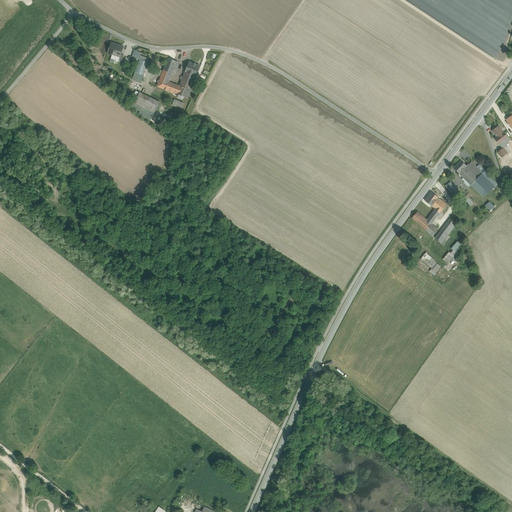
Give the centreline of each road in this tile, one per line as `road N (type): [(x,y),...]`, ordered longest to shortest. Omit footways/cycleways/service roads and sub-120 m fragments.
road 1 (unclassified): [(58,0),(146,46),(236,51),(436,175)]
road 2 (tertiary): [(436,175),(341,317),(252,511)]
